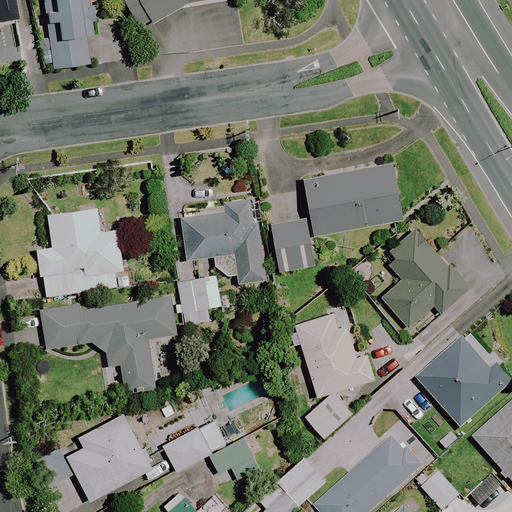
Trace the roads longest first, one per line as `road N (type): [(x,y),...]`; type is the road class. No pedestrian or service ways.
road 1 (residential): [(0,121),(305,85),(429,43)]
road 2 (trunk): [(511,180),(429,43)]
